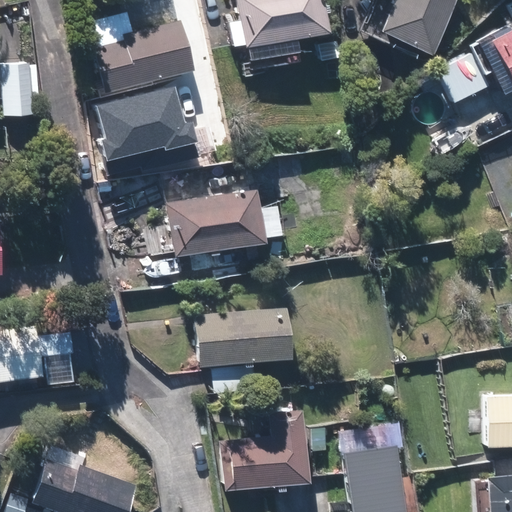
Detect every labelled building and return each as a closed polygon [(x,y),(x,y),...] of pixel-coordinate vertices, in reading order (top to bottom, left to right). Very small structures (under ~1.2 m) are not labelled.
[(227,0),(236,49),(317,34),(310,0),(227,0)] [(420,55),(446,0),(385,0),(370,31),(420,55)] [(199,16),(178,19),(185,62),(206,58),(199,16)] [(85,48),(96,93),(183,72),(171,22),(116,36),(117,41),(85,48)] [(511,28),(479,44),(502,93),(511,88),(511,28)] [(310,43),(312,62),(338,59),(336,40),(310,43)] [(21,64),(0,65),(0,115),(23,115),(21,64)] [(158,105),(111,117),(120,153),(167,141),(158,105)] [(158,204),(165,256),(251,244),(243,191),(158,204)] [(185,318),(189,367),(277,359),(273,310),(185,318)] [(0,330),(0,381),(32,377),(26,328),(0,330)] [(511,397),(476,399),(477,448),(511,446),(511,397)] [(208,443),(213,491),(296,483),(289,412),(261,414),(264,438),(208,443)] [(393,511),(385,446),(332,452),(339,511),(393,511)] [(39,459),(22,502),(48,511),(113,511),(124,486),(72,466),(70,471),(39,459)] [(511,511),(511,477),(474,479),(475,511),(511,511)]
